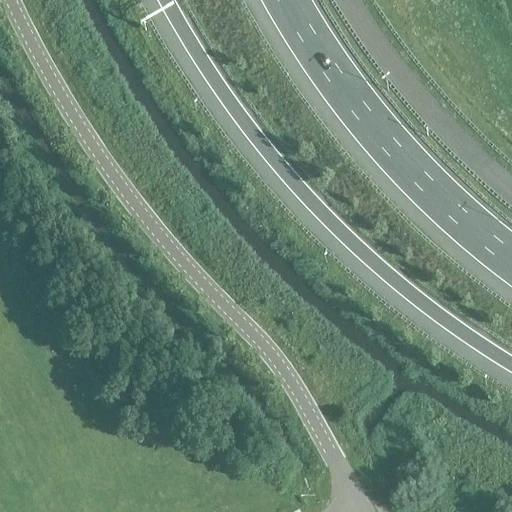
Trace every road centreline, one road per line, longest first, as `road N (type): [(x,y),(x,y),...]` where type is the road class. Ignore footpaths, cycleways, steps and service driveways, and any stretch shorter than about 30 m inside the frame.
road 1 (unclassified): [(357,502),(279,369),(161,242),(88,139),(8,0)]
road 2 (motorway): [(165,0),(189,46),(304,195),(449,325),(511,364)]
road 3 (motorway): [(285,0),(315,53),(404,165),(511,270)]
road 4 (motorway): [(511,190),(408,90),(348,0)]
